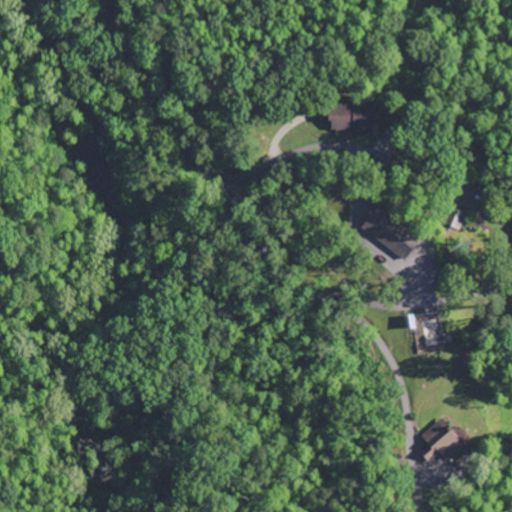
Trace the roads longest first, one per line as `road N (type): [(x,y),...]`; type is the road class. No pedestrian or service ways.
road 1 (residential): [(100,0),(183,146),(213,176),(240,177),(305,151),(336,148),(381,157),(448,193)]
road 2 (residential): [(227,179),(262,254),(355,320),(386,353),(404,395),(420,511)]
